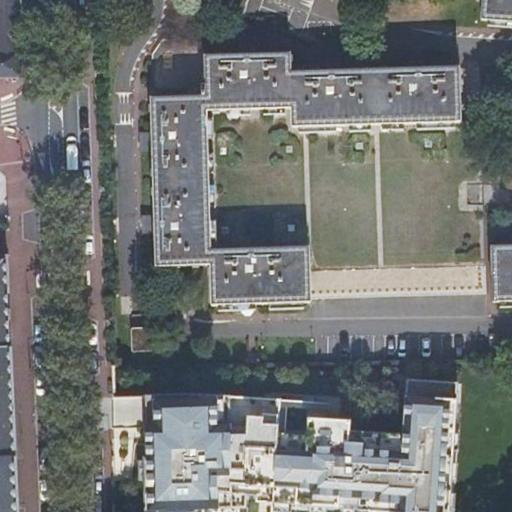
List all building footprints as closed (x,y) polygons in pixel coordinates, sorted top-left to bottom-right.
[(0,0),(0,78),(21,78),(19,0),(0,0)] [(511,0),(486,0),(484,25),(511,26),(511,0)] [(460,72),(292,77),(291,58),(206,62),(207,90),(203,91),(204,102),(153,104),(156,271),(213,270),(214,311),(313,308),(314,304),(480,298),(479,271),(313,276),(312,252),(212,255),(209,118),(296,116),(296,133),(463,127),(460,72)] [(511,249),(487,251),(488,307),(511,306),(511,249)] [(0,443),(13,443),(5,259),(0,259),(0,443)] [(133,334),(133,354),(152,354),(152,333),(133,334)] [(218,395),(142,395),(142,427),(143,511),(163,511),(453,511),(463,382),(406,379),(402,433),(351,429),(353,406),(218,395)] [(0,458),(14,458),(13,443),(0,443),(0,458)] [(0,511),(16,511),(14,458),(0,458),(0,511)]
